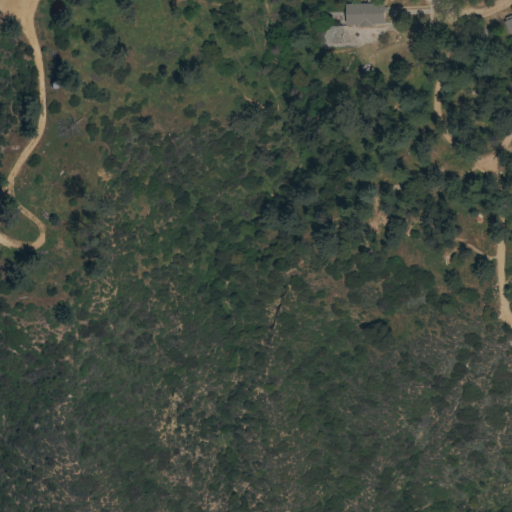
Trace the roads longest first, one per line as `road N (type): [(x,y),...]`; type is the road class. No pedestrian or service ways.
road 1 (track): [(503,0),(451,40),(437,125),(486,169),(511,318)]
road 2 (track): [(28,0),(40,128),(0,190),(14,245),(41,242),(28,217),(0,205)]
